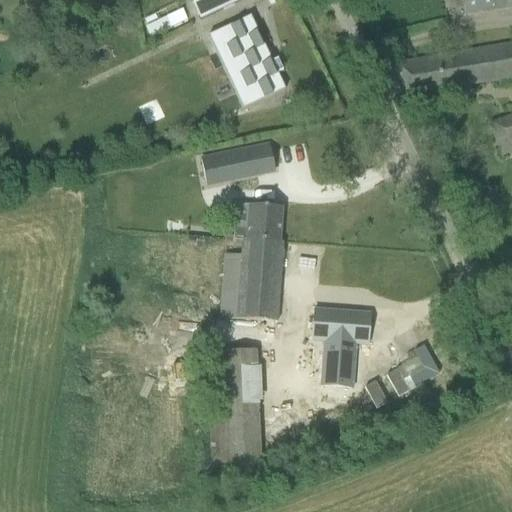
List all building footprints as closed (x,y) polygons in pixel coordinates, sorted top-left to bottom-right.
[(204,0),(192,6),(199,22),(245,0),(204,0)] [(511,0),(460,0),(463,17),(511,9),(511,0)] [(207,38),(242,111),(284,91),(250,18),(207,38)] [(166,19),(146,29),(151,38),(170,29),(166,19)] [(511,44),(400,63),(405,98),(511,79),(511,44)] [(511,117),(491,126),(495,138),(502,154),(511,150),(511,117)] [(251,151),(200,161),(205,186),(228,181),(228,183),(256,178),(256,176),(274,172),(270,151),(251,154),(251,151)] [(224,255),(219,319),(256,322),(276,324),(282,244),(279,244),(282,209),(248,207),(247,227),(246,231),(233,230),(232,241),(245,242),(244,257),(224,255)] [(366,323),(310,321),(309,353),(321,354),(319,398),(351,399),(353,355),(365,355),(366,323)] [(470,390),(456,398),(461,408),(486,395),(471,367),(461,373),(470,390)] [(207,414),(209,474),(259,473),(257,412),(207,414)]
